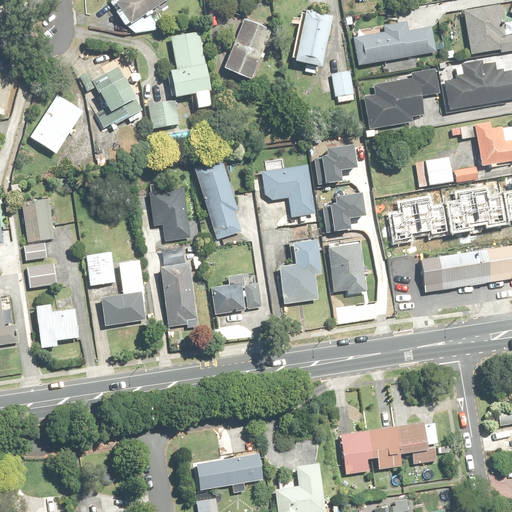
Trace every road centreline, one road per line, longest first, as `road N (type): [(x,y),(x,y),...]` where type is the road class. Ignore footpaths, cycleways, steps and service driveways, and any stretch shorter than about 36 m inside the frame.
road 1 (primary): [(355,357),(0,411)]
road 2 (residential): [(151,434),(284,410),(320,391),(355,357)]
road 3 (residential): [(485,511),(456,342)]
road 4 (residential): [(151,434),(0,449)]
road 5 (residential): [(62,0),(64,38),(42,51),(28,29),(39,0)]
